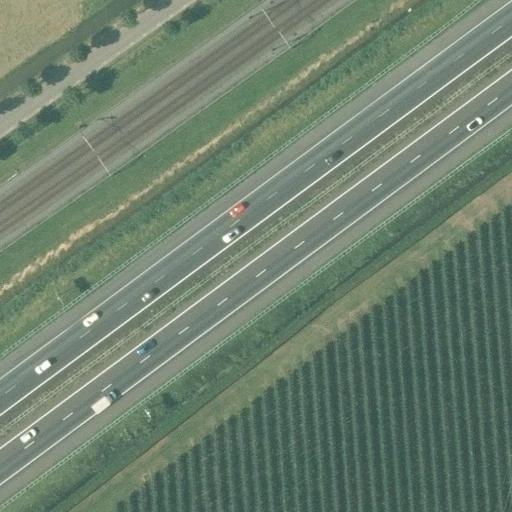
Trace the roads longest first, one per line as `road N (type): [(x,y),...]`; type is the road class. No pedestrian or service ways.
road 1 (motorway): [(0,466),(511,85)]
road 2 (motorway): [(511,18),(0,397)]
road 3 (unclassified): [(0,125),(179,0)]
